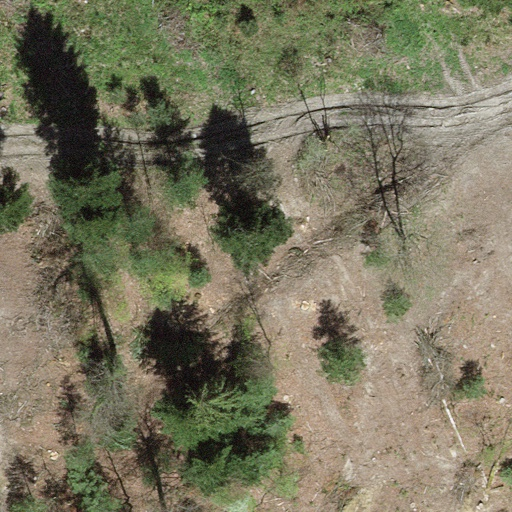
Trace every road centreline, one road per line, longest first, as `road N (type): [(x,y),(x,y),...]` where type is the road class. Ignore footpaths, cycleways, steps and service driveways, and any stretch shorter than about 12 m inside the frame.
road 1 (track): [(0,150),(511,103)]
road 2 (track): [(511,116),(258,315)]
